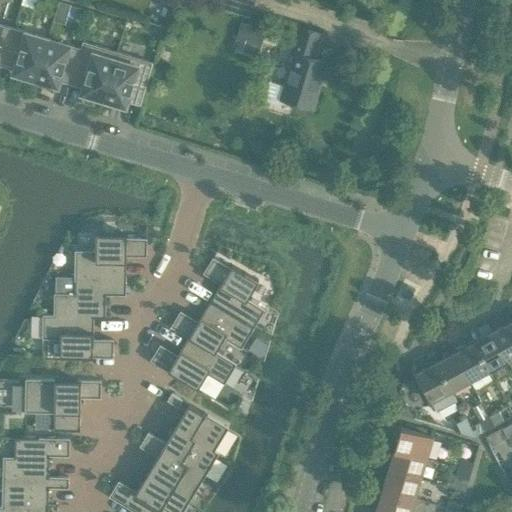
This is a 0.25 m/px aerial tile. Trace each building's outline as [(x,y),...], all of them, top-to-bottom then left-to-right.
[(0,62),(3,63),(14,29),(0,24),(0,62)] [(280,106),(282,99),(312,108),(326,62),(314,59),(322,34),(299,27),(291,53),(295,54),(285,86),(270,82),(264,101),(280,106)] [(35,80),(48,39),(14,29),(3,63),(15,67),(13,73),(35,80)] [(71,83),(84,42),(83,41),(81,48),(48,39),(35,80),(58,86),(60,80),(71,83)] [(84,42),(71,83),(83,87),(81,93),(103,100),(118,52),(84,42)] [(118,52),(103,100),(126,107),(128,100),(140,104),(152,62),(118,52)] [(76,277),(126,277),(126,255),(146,256),(146,239),(126,239),(126,235),(96,235),(96,251),(76,251),(76,277)] [(211,302),(252,328),(263,310),(246,299),(258,281),(233,266),(230,269),(213,259),(204,272),(222,283),(211,302)] [(125,294),(126,277),(76,277),(75,294),(55,294),(54,316),(93,316),(104,316),(104,294),(125,294)] [(173,326),(189,336),(215,351),(223,338),(240,348),(252,328),(211,302),(197,323),(181,313),(173,326)] [(93,316),(54,316),(44,316),(43,338),(61,338),(60,355),(112,356),(112,340),(99,340),(100,322),(92,322),(93,316)] [(511,357),(511,321),(493,331),(508,360),(511,357)] [(474,342),(489,370),(508,360),(493,331),(474,342)] [(236,364),(215,351),(189,336),(177,356),(160,346),(152,359),(198,387),(207,372),(224,383),(236,364)] [(489,370),(474,342),(455,352),(470,380),(489,370)] [(436,362),(451,391),(470,380),(455,352),(436,362)] [(451,391),(436,362),(416,373),(437,411),(456,401),(451,391)] [(101,380),(26,379),(25,412),(54,412),(54,429),(80,430),(80,397),(101,397),(101,380)] [(182,399),(171,393),(167,400),(178,406),(182,399)] [(175,428),(213,450),(227,428),(189,405),(175,428)] [(489,416),(494,425),(504,420),(499,411),(489,416)] [(494,425),(489,416),(480,421),(485,430),(494,425)] [(466,418),(456,423),(461,432),(474,436),(475,435),(466,418)] [(511,435),(511,424),(511,423),(502,428),(507,438),(511,435)] [(394,448),(427,458),(433,436),(401,426),(394,448)] [(148,432),(144,439),(162,450),(161,451),(203,476),(218,453),(213,450),(175,428),(166,443),(148,432)] [(3,476),(48,477),(49,456),(70,456),(70,438),(15,437),(15,457),(3,457),(3,476)] [(144,439),(140,446),(158,457),(148,472),(190,498),(203,476),(161,451),(162,450),(144,439)] [(427,458),(394,448),(388,469),(420,478),(427,458)] [(459,467),(471,471),(473,462),(461,459),(459,467)] [(471,471),(459,467),(456,476),(469,479),(471,471)] [(420,478),(388,469),(382,489),(414,499),(420,478)] [(110,496),(136,511),(135,511),(158,511),(162,507),(170,511),(181,511),(190,498),(148,472),(136,492),(118,482),(110,496)] [(48,477),(3,476),(3,506),(48,506),(49,487),(69,488),(69,477),(48,477)] [(410,511),(414,499),(382,489),(376,510),(381,511),(410,511)] [(446,509),(457,511),(458,511),(461,504),(449,500),(446,509)]
